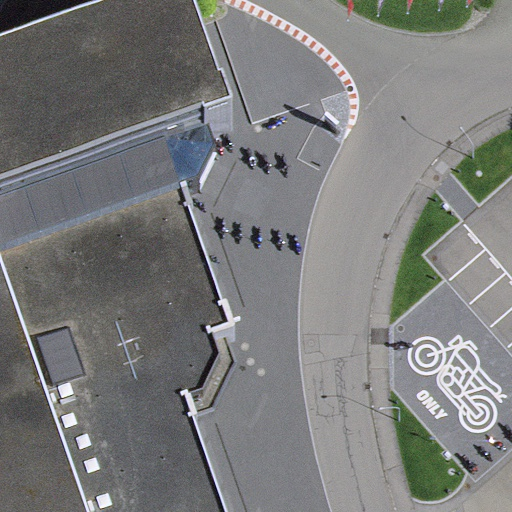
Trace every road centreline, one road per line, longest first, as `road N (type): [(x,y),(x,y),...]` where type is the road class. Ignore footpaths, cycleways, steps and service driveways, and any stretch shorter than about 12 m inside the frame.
road 1 (unclassified): [(348,218),(334,346),(365,511)]
road 2 (unclassified): [(348,218),(395,134),(468,76),(511,60)]
